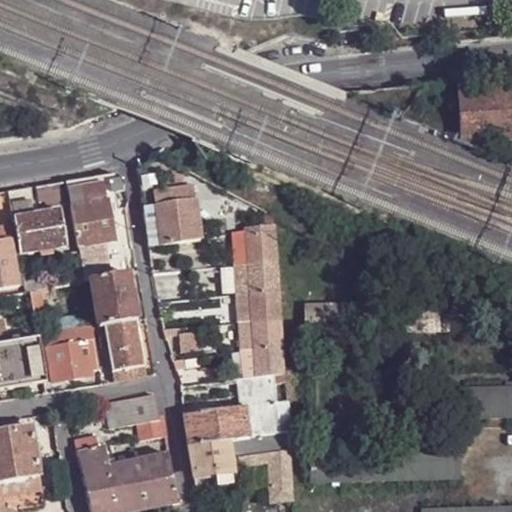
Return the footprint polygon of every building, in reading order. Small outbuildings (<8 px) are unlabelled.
[(374,29),(345,32),(346,46),(376,43),(374,29)] [(464,144),(511,140),(511,85),(458,89),(464,144)] [(112,175),(67,183),(71,207),(72,209),(110,203),(111,205),(115,204),(114,193),(112,175)] [(112,175),(114,193),(120,192),(127,191),(125,180),(117,175),(112,175)] [(142,191),(162,187),(161,177),(140,179),(142,191)] [(67,183),(38,188),(42,211),(71,207),(67,183)] [(9,191),(12,206),(32,203),(31,199),(35,199),(33,187),(9,191)] [(9,191),(0,193),(0,231),(11,229),(16,228),(15,221),(12,206),(9,191)] [(195,191),(157,197),(158,206),(196,199),(195,191)] [(266,230),(272,229),(270,214),(234,195),(229,203),(265,218),(266,230)] [(203,240),(196,199),(158,206),(156,206),(164,246),(203,240)] [(12,206),(15,221),(34,218),(32,203),(12,206)] [(79,249),(117,243),(115,233),(111,205),(110,203),(72,209),(79,249)] [(115,204),(111,205),(115,233),(131,230),(127,210),(129,203),(122,204),(115,204)] [(164,246),(156,206),(145,208),(151,248),(164,246)] [(68,250),(62,214),(34,218),(15,221),(16,228),(18,241),(20,257),(68,250)] [(11,229),(0,231),(0,243),(13,242),(11,229)] [(272,234),(248,236),(248,241),(249,266),(275,264),(272,234)] [(18,272),(23,271),(20,257),(18,241),(13,242),(0,243),(0,284),(6,284),(7,290),(21,289),(18,272)] [(132,241),(117,243),(79,249),(79,253),(80,258),(81,260),(82,268),(85,285),(92,284),(108,280),(106,274),(121,271),(120,264),(135,261),(132,241)] [(237,267),(249,266),(248,241),(236,242),(237,267)] [(69,287),(85,285),(82,268),(81,260),(80,258),(65,260),(69,287)] [(275,264),(249,266),(250,272),(251,295),(277,293),(275,264)] [(251,295),(250,272),(238,273),(239,296),(251,295)] [(137,322),(128,277),(108,280),(92,284),(99,329),(104,328),(137,322)] [(31,294),(39,339),(45,338),(48,337),(40,292),(31,294)] [(277,293),(251,295),(252,317),(253,324),(280,321),(277,293)] [(240,318),(252,317),(251,295),(239,296),(240,318)] [(304,337),(455,332),(454,303),(303,307),(304,337)] [(241,353),(282,347),(280,321),(253,324),(241,325),(239,325),(241,353)] [(144,369),(137,322),(104,328),(99,329),(93,331),(95,342),(95,344),(107,342),(112,375),(144,369)] [(87,344),(95,342),(93,331),(93,330),(48,337),(45,338),(47,350),(87,344)] [(36,378),(45,376),(39,342),(29,343),(36,378)] [(92,374),(100,373),(98,362),(95,344),(95,342),(87,344),(92,374)] [(0,347),(0,393),(14,391),(12,382),(36,378),(29,343),(0,347)] [(53,384),(93,378),(92,374),(87,344),(47,350),(53,384)] [(244,381),(274,378),(284,377),(282,347),(241,353),(244,381)] [(144,369),(112,375),(114,384),(146,378),(144,369)] [(46,386),(45,376),(36,378),(12,382),(14,391),(46,386)] [(280,435),(274,378),(244,381),(242,381),(244,409),(249,440),(280,435)] [(511,388),(416,392),(417,422),(511,418),(511,388)] [(106,406),(110,432),(140,427),(161,424),(155,397),(106,406)] [(249,440),(244,409),(242,409),(186,417),(191,448),(229,443),(249,440)] [(166,439),(163,423),(161,424),(140,427),(141,442),(166,439)] [(0,484),(40,478),(32,429),(0,433),(0,484)] [(293,502),(289,434),(280,435),(249,440),(229,443),(233,470),(268,465),(270,506),(293,502)] [(97,435),(75,440),(76,450),(99,446),(97,435)] [(234,472),(233,472),(233,470),(229,443),(191,448),(195,478),(215,475),(217,488),(236,485),(234,472)] [(76,450),(82,475),(110,469),(104,445),(99,446),(76,450)] [(459,451),(308,454),(309,484),(459,481),(459,451)] [(82,475),(90,511),(152,511),(156,511),(180,511),(180,507),(168,456),(110,469),(82,475)] [(0,484),(0,496),(5,496),(20,494),(42,490),(40,478),(0,484)]
